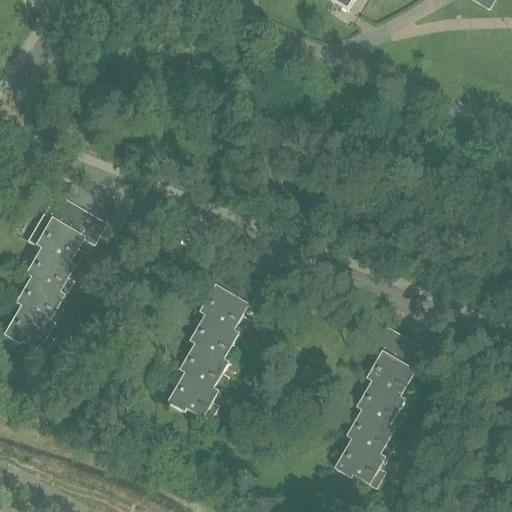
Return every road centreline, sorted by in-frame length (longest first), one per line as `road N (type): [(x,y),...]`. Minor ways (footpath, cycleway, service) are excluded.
road 1 (residential): [(511,351),(296,256),(0,144)]
road 2 (residential): [(331,61),(511,135)]
road 3 (residential): [(0,124),(73,0)]
